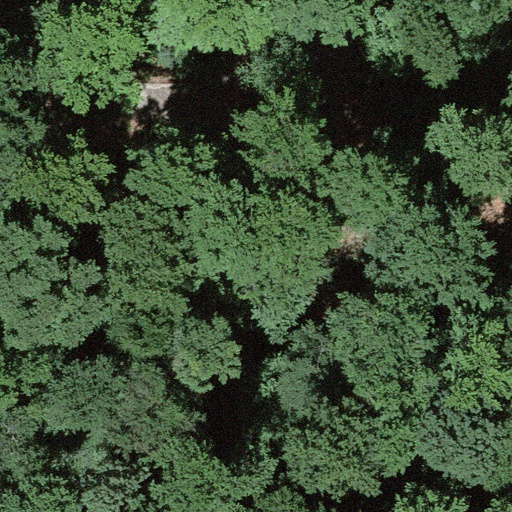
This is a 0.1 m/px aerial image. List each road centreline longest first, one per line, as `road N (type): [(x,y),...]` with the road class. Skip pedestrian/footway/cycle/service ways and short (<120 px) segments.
road 1 (track): [(205,95),(511,361)]
road 2 (track): [(339,0),(259,75),(205,95),(98,93),(0,52)]
